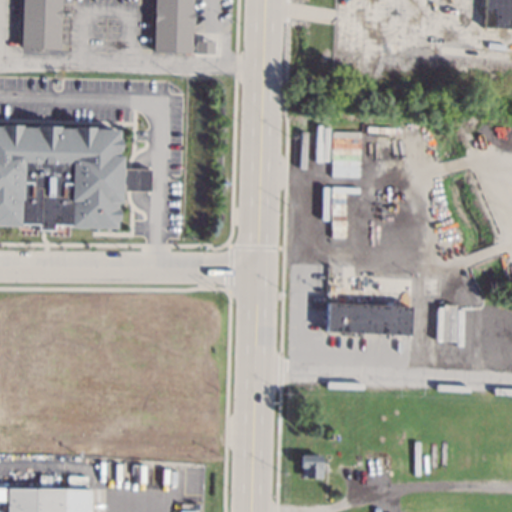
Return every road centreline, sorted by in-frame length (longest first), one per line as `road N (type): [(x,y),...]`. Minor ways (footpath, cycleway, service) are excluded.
road 1 (secondary): [(262,0),(254,268)]
road 2 (residential): [(511,383),(252,370)]
road 3 (residential): [(254,268),(0,266)]
road 4 (secondary): [(254,268),(245,511)]
